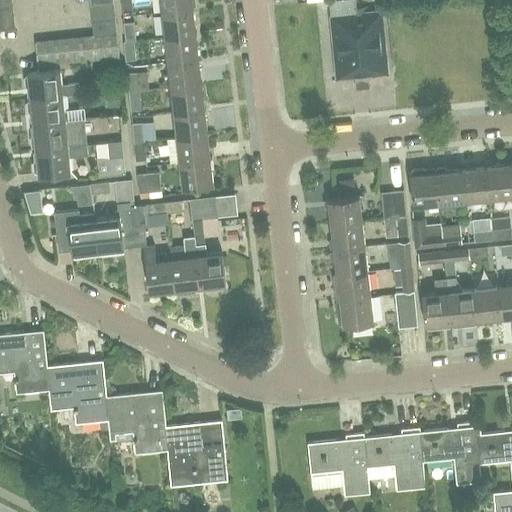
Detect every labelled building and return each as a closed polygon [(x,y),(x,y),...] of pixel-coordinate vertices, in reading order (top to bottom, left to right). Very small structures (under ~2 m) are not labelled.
[(0,0),(0,8),(14,7),(12,0),(0,0)] [(121,0),(122,9),(133,8),(131,0),(121,0)] [(159,0),(161,13),(194,9),(192,0),(159,0)] [(356,12),(354,0),(328,0),(330,15),(329,15),(336,79),(388,73),(381,10),(356,12)] [(93,21),(115,19),(113,3),(91,6),(93,21)] [(0,19),(15,18),(14,7),(0,8),(0,19)] [(165,40),(197,36),(194,9),(161,13),(165,40)] [(15,18),(0,19),(0,31),(16,29),(15,18)] [(96,37),(116,35),(115,19),(93,21),(95,37),(96,37)] [(134,41),(136,41),(134,22),(123,23),(125,41),(134,41)] [(310,49),(321,48),(320,24),(308,25),(310,49)] [(96,37),(99,59),(119,56),(116,35),(96,37)] [(168,66),(200,62),(197,36),(165,40),(168,66)] [(86,60),(99,59),(96,37),(95,37),(84,38),(86,60)] [(74,61),(86,60),(84,38),(72,40),(74,61)] [(63,62),(74,61),(72,40),(60,41),(63,62)] [(51,64),(63,62),(60,41),(49,42),(51,64)] [(135,59),(134,41),(125,41),(123,41),(125,60),(135,59)] [(39,65),(51,64),(49,42),(36,44),(39,65)] [(171,92),(203,89),(200,62),(168,66),(171,92)] [(30,100),(63,96),(79,94),(78,83),(62,85),(60,71),(28,74),(28,76),(24,78),(25,87),(29,89),(30,100)] [(129,92),(139,90),(137,72),(127,73),(129,92)] [(174,116),(206,112),(203,89),(171,92),(174,116)] [(129,92),(131,110),(141,109),(139,90),(129,92)] [(33,125),(84,119),(84,118),(65,120),(63,96),(30,100),(30,101),(27,103),(28,112),(32,114),(33,125)] [(176,139),(209,135),(206,112),(174,116),(176,139)] [(36,150),(86,145),(84,119),(33,125),(34,135),(31,138),(32,147),(36,149),(36,150)] [(134,144),(145,143),(142,124),(131,125),(134,144)] [(179,164),(212,160),(209,135),(176,139),(179,164)] [(145,143),(134,144),(136,163),(147,161),(145,143)] [(86,145),(36,150),(37,161),(33,163),(34,172),(38,174),(38,175),(71,172),(69,157),(87,155),(86,145)] [(125,173),(123,156),(96,158),(98,171),(98,176),(125,173)] [(182,189),(215,185),(212,160),(179,164),(182,189)] [(489,198),(511,195),(511,178),(510,164),(486,166),(489,198)] [(464,201),(489,198),(486,166),(461,169),(464,201)] [(439,203),(436,171),(428,172),(428,171),(425,168),(414,170),(412,172),(412,174),(411,174),(415,206),(439,203)] [(439,203),(464,201),(461,169),(436,171),(439,203)] [(149,191),(148,174),(137,175),(139,192),(149,191)] [(92,194),(110,192),(109,181),(90,184),(92,194)] [(385,218),(397,216),(407,215),(405,188),(382,190),(385,218)] [(25,191),(31,212),(42,211),(40,190),(25,191)] [(332,224),(364,220),(361,194),(329,198),(332,224)] [(193,221),(219,218),(216,198),(190,201),(193,221)] [(165,204),(166,213),(185,211),(184,201),(165,204)] [(130,208),(131,207),(131,202),(119,203),(120,217),(94,220),(99,256),(112,255),(114,252),(114,250),(124,248),(122,229),(132,227),(130,208)] [(149,226),(148,215),(166,213),(165,204),(131,207),(130,208),(132,227),(149,226)] [(99,256),(94,220),(94,214),(79,215),(79,210),(54,213),(57,237),(70,235),(72,254),(83,253),(83,256),(86,258),(99,256)] [(409,234),(407,215),(397,216),(399,235),(409,234)] [(206,221),(207,238),(225,236),(223,219),(206,221)] [(334,249),(366,245),(364,220),(332,224),(334,249)] [(492,229),(493,239),(511,237),(511,227),(492,229)] [(475,241),(493,239),(492,229),(474,231),(475,241)] [(443,244),(462,242),(461,232),(442,234),(443,244)] [(443,244),(442,234),(424,236),(425,246),(443,244)] [(195,245),(196,245),(194,236),(183,237),(184,244),(170,246),(171,253),(175,290),(200,287),(195,245)] [(412,265),(410,247),(409,241),(400,242),(402,266),(412,265)] [(501,255),(511,253),(511,243),(500,244),(501,255)] [(195,245),(200,287),(227,284),(223,248),(206,250),(205,244),(196,245),(195,245)] [(171,253),(156,255),(155,245),(144,247),(149,293),(175,290),(171,253)] [(337,274),(369,270),(366,245),(334,249),(337,274)] [(469,248),(470,258),(488,256),(487,246),(469,248)] [(445,261),(470,258),(469,248),(444,250),(445,261)] [(439,261),(445,261),(444,250),(437,251),(419,253),(420,264),(439,261)] [(414,284),(412,265),(402,266),(404,285),(414,284)] [(340,299),(372,295),(369,270),(337,274),(337,275),(335,275),(334,277),(335,287),(337,289),(339,289),(340,299)] [(476,319),(473,287),(462,288),(460,285),(456,276),(447,277),(451,321),(460,320),(460,323),(462,324),(474,323),(475,321),(475,319),(476,319)] [(441,322),(451,321),(447,277),(433,278),(435,291),(422,292),(425,324),(426,324),(426,326),(428,328),(440,327),(441,325),(441,322)] [(501,316),(511,315),(511,283),(498,285),(501,316)] [(476,319),(501,316),(498,285),(473,287),(476,319)] [(398,328),(417,326),(416,309),(414,290),(404,292),(394,293),(398,328)] [(372,295),(340,299),(341,307),(340,307),(339,308),(337,310),(338,321),(341,323),(343,323),(343,324),(375,320),(372,295)] [(49,387),(47,364),(43,330),(0,333),(0,370),(14,369),(16,390),(49,387)] [(110,429),(106,395),(103,358),(47,364),(49,387),(50,401),(72,399),(75,421),(100,418),(101,430),(110,429)] [(168,447),(166,424),(163,389),(106,395),(110,429),(110,433),(114,432),(115,441),(134,439),(135,450),(168,447)] [(166,424),(168,447),(169,461),(170,480),(175,485),(194,483),(194,480),(228,477),(222,418),(166,424)] [(424,460),(454,457),(456,481),(481,479),(479,460),(476,432),(474,419),(458,421),(458,425),(420,429),(424,460)] [(424,460),(420,429),(420,425),(402,427),(402,431),(365,434),(369,478),(396,475),(397,487),(426,484),(424,460)] [(511,472),(511,427),(476,432),(479,460),(510,457),(511,472)] [(369,478),(365,434),(364,430),(346,432),(346,436),(307,440),(310,471),(313,488),(344,485),(345,493),(371,490),(369,478)] [(511,487),(492,489),(494,511),(498,511),(511,510),(511,487)]
